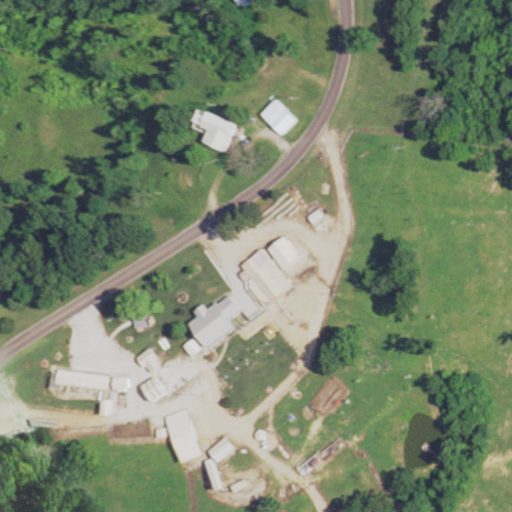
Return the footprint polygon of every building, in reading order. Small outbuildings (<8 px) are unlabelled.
[(302,121),(282,101),(267,116),(287,136),(302,121)] [(242,125),(215,112),(208,127),(214,130),(208,143),(230,153),(242,125)] [(275,248),(291,270),(308,258),(292,236),(275,248)] [(271,305),(297,288),(271,249),(245,266),(271,305)] [(157,337),(156,316),(139,316),(139,325),(126,325),(126,339),(122,340),(122,357),(137,356),(137,337),(157,337)] [(145,339),(138,343),(153,374),(167,367),(158,350),(152,353),(145,339)] [(58,370),(57,386),(116,391),(117,375),(58,370)] [(193,408),(174,415),(192,464),(212,456),(193,408)] [(217,450),(228,462),(244,447),(233,436),(217,450)]
